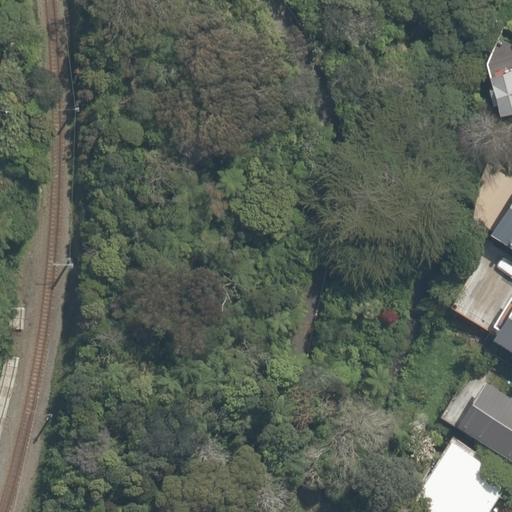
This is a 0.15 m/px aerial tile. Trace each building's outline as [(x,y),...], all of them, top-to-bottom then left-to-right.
[(511,67),(510,68),(508,55),(475,59),(482,108),(511,104),(511,67)] [(511,165),(506,162),(470,220),(511,245),(511,165)] [(486,268),(472,258),(453,284),(467,295),(486,268)] [(333,284),(304,279),(291,354),(319,360),(333,284)] [(511,283),(506,280),(477,324),(511,346),(511,283)] [(511,452),(511,398),(475,371),(445,412),(508,458),(511,452)] [(413,511),(478,511),(499,482),(433,436),(391,496),(413,511)]
